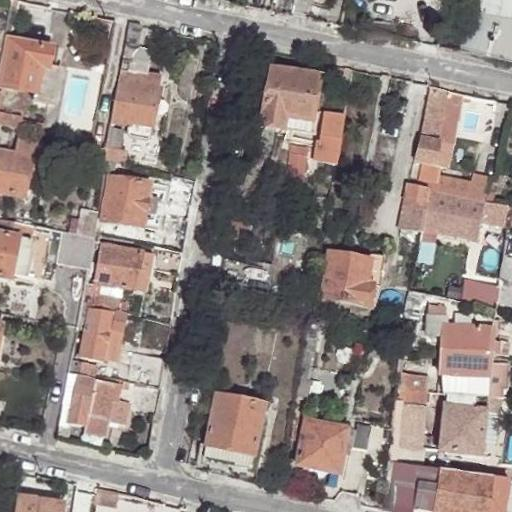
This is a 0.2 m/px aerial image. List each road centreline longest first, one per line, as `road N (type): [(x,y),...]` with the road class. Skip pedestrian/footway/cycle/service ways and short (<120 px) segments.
road 1 (residential): [(162,485),(242,28)]
road 2 (residential): [(242,28),(511,82)]
road 3 (residential): [(162,485),(0,450)]
road 4 (residential): [(99,0),(242,28)]
road 5 (residential): [(281,511),(162,485)]
